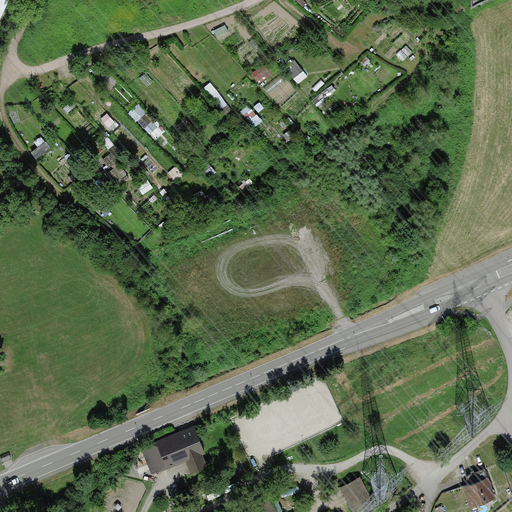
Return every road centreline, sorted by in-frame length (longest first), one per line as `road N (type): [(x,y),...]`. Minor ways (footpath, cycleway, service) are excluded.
road 1 (secondary): [(359,333),(0,484)]
road 2 (track): [(0,96),(23,72),(252,0)]
road 3 (track): [(192,227),(137,250),(54,189),(17,148),(0,113)]
road 4 (residential): [(385,511),(504,424)]
road 5 (secondary): [(359,333),(482,291)]
road 6 (secondary): [(475,276),(359,333)]
